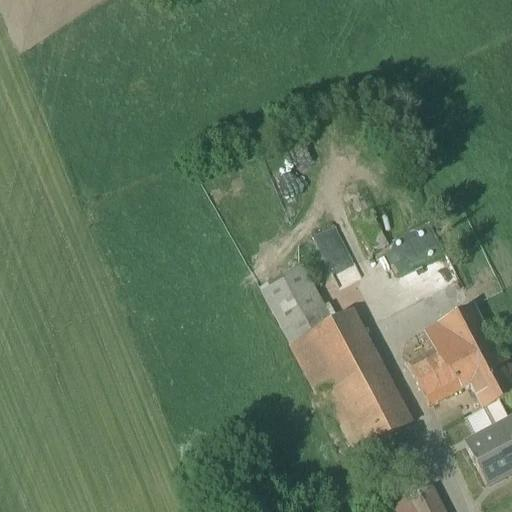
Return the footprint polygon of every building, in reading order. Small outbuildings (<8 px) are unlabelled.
[(342,227),(318,236),(339,290),(362,281),(342,227)] [(302,269),(260,292),(290,348),(337,323),(328,308),(324,310),(302,269)] [(473,309),(437,327),(437,328),(423,335),(433,354),(407,368),(429,410),(469,389),(457,365),(493,347),(473,309)] [(337,323),(290,348),(316,396),(321,394),(354,456),(410,426),(351,315),(337,323)] [(511,397),(511,384),(493,347),(457,365),(469,389),(482,413),(483,413),(498,405),(511,397)] [(498,405),(483,413),(493,435),(509,427),(498,405)] [(455,416),(437,427),(443,439),(462,429),(455,416)] [(493,435),(464,451),(485,490),(486,489),(486,488),(511,473),(511,424),(509,427),(493,435)] [(440,511),(432,495),(409,507),(411,511),(440,511)]
